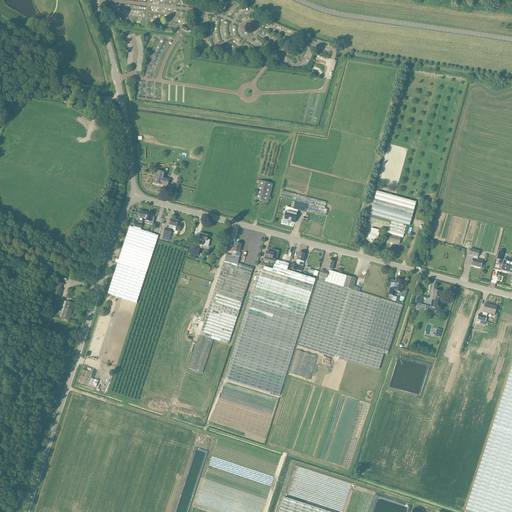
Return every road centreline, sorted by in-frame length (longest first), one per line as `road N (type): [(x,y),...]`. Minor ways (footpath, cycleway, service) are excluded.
road 1 (unclassified): [(511,296),(131,194)]
road 2 (unclassified): [(28,511),(131,194)]
road 3 (track): [(99,108),(115,128),(118,185),(91,272),(0,243)]
road 4 (tertiary): [(511,39),(338,14),(297,0)]
road 5 (unclassified): [(131,194),(126,124),(94,0)]
